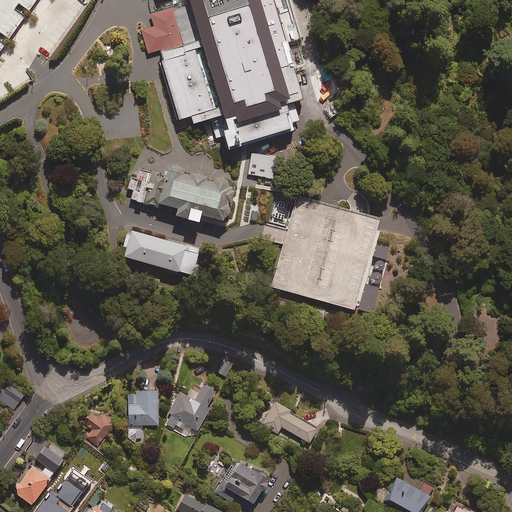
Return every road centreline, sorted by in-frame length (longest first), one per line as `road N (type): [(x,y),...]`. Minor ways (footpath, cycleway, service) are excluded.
road 1 (residential): [(511,478),(204,336),(173,337),(78,383),(54,383)]
road 2 (residential): [(54,383),(35,366),(0,263)]
